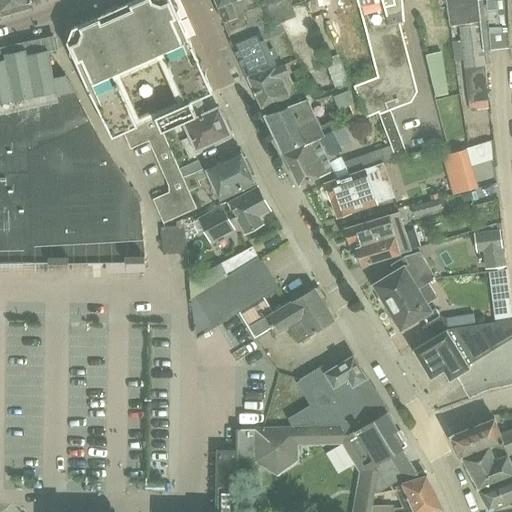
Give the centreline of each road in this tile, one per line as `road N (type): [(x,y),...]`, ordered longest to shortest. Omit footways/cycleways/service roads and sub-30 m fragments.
road 1 (residential): [(228,87),(340,297),(426,429)]
road 2 (residential): [(42,500),(189,499),(187,292),(159,292)]
road 3 (residential): [(50,13),(151,208)]
road 4 (residential): [(159,292),(0,294)]
